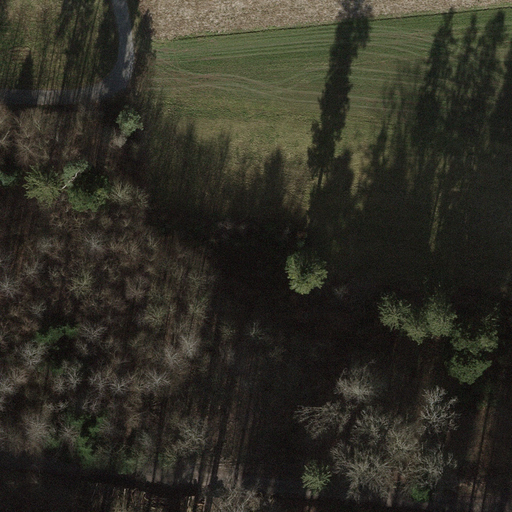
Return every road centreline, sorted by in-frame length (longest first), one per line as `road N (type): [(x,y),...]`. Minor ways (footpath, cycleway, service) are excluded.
road 1 (track): [(0,459),(511,505)]
road 2 (track): [(120,0),(126,70),(99,95),(0,91)]
